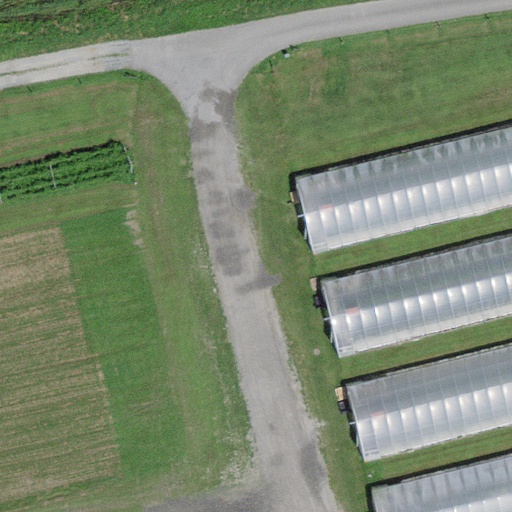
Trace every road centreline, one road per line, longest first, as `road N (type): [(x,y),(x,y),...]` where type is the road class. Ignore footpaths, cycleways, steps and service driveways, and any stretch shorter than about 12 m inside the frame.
road 1 (track): [(0,76),(475,0)]
road 2 (track): [(191,44),(299,511)]
